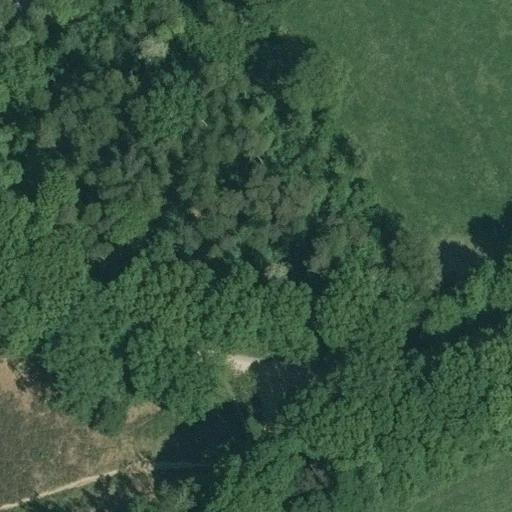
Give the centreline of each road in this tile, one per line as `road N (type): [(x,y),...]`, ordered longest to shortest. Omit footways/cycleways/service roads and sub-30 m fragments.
road 1 (track): [(246,465),(286,423),(328,396),(511,336)]
road 2 (track): [(9,283),(104,330),(210,363)]
road 3 (track): [(210,363),(391,372)]
